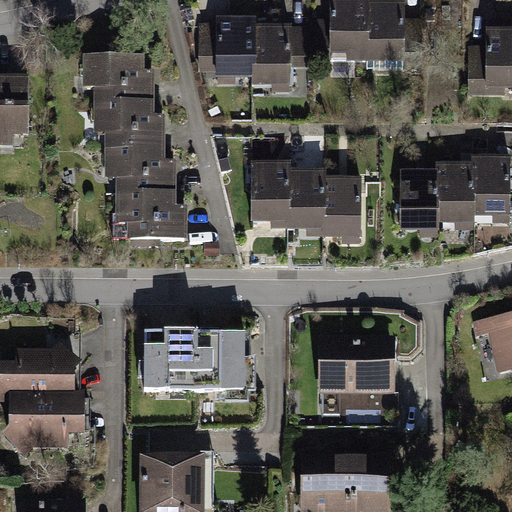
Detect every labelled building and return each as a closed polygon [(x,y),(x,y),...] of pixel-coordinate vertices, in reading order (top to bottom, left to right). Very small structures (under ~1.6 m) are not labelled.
[(265,30),(226,30),(227,89),(261,89),(262,101),(301,100),(301,78),(318,78),(318,62),(335,62),(335,73),(413,72),(413,15),(379,15),(379,6),(339,7),(339,36),(265,37),(265,30)] [(488,52),(468,52),(470,97),(511,95),(511,33),(487,34),(488,52)] [(142,61),(80,62),(80,100),(90,100),(90,140),(102,140),(102,188),(116,188),(116,243),(186,243),(186,202),(175,202),(175,167),(164,167),(164,121),(152,121),(152,79),(142,79),(142,61)] [(0,153),(25,154),(26,80),(0,79),(0,153)] [(436,178),(400,177),(398,235),(439,237),(439,229),(472,229),(473,221),(510,222),(511,159),(472,158),(471,169),(436,168),(436,178)] [(289,169),(250,170),(251,231),(284,231),(285,236),(318,235),(318,241),(341,240),(342,249),(362,249),(361,183),(325,184),(325,176),(289,177),(289,169)] [(511,316),(478,324),(490,378),(511,373),(511,316)] [(246,334),(146,334),(146,390),(246,390),(246,334)] [(393,338),(317,339),(318,397),(394,396),(393,338)] [(5,401),(15,401),(83,400),(83,361),(5,362),(5,401)] [(15,401),(15,437),(94,437),(94,400),(83,400),(15,401)] [(202,511),(201,459),(140,461),(141,511),(202,511)] [(386,511),(385,461),(299,462),(299,511),(386,511)]
